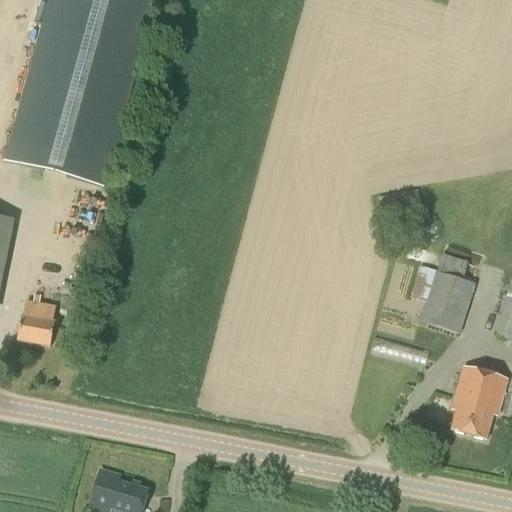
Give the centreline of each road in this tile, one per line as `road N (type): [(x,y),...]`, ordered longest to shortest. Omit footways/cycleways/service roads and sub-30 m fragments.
road 1 (tertiary): [(511,505),(0,404)]
road 2 (unknown): [(0,182),(38,228),(0,341)]
